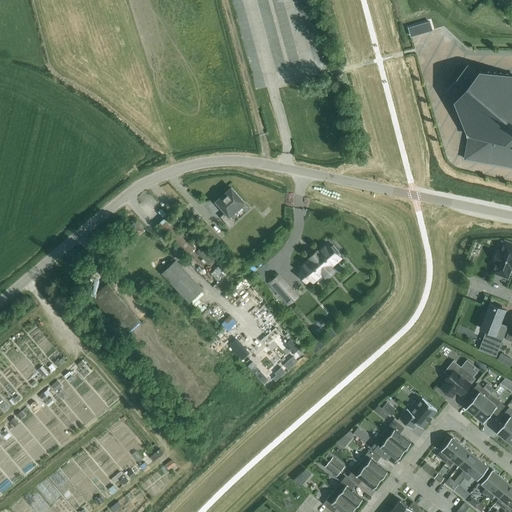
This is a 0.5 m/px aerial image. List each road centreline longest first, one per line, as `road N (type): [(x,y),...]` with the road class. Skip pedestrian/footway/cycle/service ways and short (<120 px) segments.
road 1 (unclassified): [(0,300),(128,194),(200,163),(284,167),(511,214)]
road 2 (unknown): [(161,176),(320,346),(333,326),(200,163)]
road 3 (track): [(25,279),(169,448),(98,511)]
road 4 (residential): [(372,511),(449,419),(511,468)]
road 5 (track): [(261,164),(221,0)]
